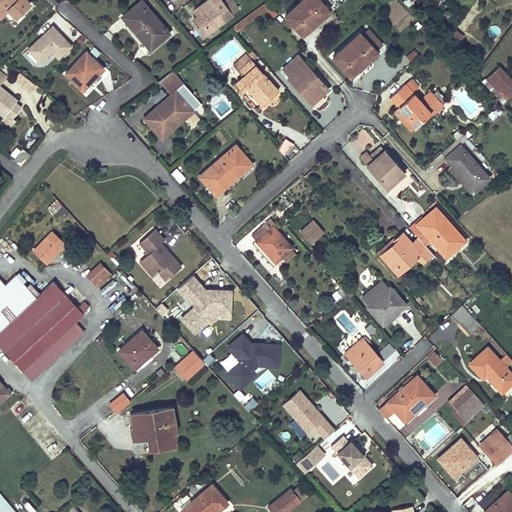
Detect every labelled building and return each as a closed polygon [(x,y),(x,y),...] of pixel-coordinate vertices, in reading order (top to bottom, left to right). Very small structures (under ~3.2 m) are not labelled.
[(0,0),(0,16),(8,9),(15,17),(29,4),(25,0),(0,0)] [(141,0),(122,16),(128,22),(145,43),(151,38),(156,43),(169,33),(141,0)] [(232,13),(238,9),(234,3),(228,8),(223,1),(222,0),(208,0),(193,11),(197,17),(208,31),(232,13)] [(315,23),(329,10),(327,7),(320,0),(301,0),(285,15),(301,32),(308,25),(307,24),(310,21),(315,23)] [(236,31),(266,9),(262,4),(232,27),(236,31)] [(208,31),(197,17),(193,20),(204,35),(208,31)] [(302,34),(315,23),(310,21),(307,24),(308,25),(301,32),(302,34)] [(70,45),(51,26),(27,49),(39,61),(51,50),(58,57),(70,45)] [(382,44),(369,30),(362,35),(375,50),(382,44)] [(363,64),(377,51),(375,50),(362,35),(360,32),(333,57),(348,74),(356,67),(355,66),(358,63),(363,64)] [(88,40),(81,33),(76,39),(82,46),(88,40)] [(156,43),(151,38),(145,43),(150,49),(156,43)] [(258,56),(251,48),(247,52),(254,60),(258,56)] [(412,62),(419,55),(413,49),(406,56),(412,62)] [(58,57),(51,50),(39,61),(46,69),(58,57)] [(86,52),(66,73),(83,90),(104,68),(86,52)] [(251,60),(246,54),(234,65),(239,71),(241,69),(251,60)] [(328,89),(298,55),(283,69),(290,76),(288,78),(310,102),(320,93),(322,95),(322,94),(328,89)] [(278,91),(251,60),(241,69),(245,74),(236,82),(243,91),(247,88),(249,86),(252,89),(250,91),(262,105),(278,91)] [(350,76),(363,64),(358,63),(355,66),(356,67),(348,74),(350,76)] [(511,94),(511,80),(498,66),(486,78),(507,100),(511,94)] [(18,71),(13,78),(30,90),(34,84),(18,71)] [(186,117),(193,111),(176,90),(183,84),(172,71),(159,80),(171,94),(169,96),(144,117),(152,127),(155,125),(162,133),(183,114),(186,117)] [(507,100),(486,78),(482,82),(503,103),(507,100)] [(171,94),(159,80),(157,82),(169,96),(171,94)] [(423,103),(420,101),(412,92),(417,87),(410,80),(405,84),(405,83),(391,97),(399,106),(397,108),(404,115),(406,113),(409,117),(407,118),(415,127),(417,125),(431,113),(423,103)] [(0,86),(0,112),(5,116),(6,113),(12,118),(21,107),(15,102),(17,100),(0,86)] [(433,94),(430,91),(420,101),(423,103),(433,94)] [(315,107),(325,98),(322,94),(322,95),(320,93),(310,102),(315,107)] [(434,113),(441,106),(441,103),(433,94),(423,103),(431,113),(434,113)] [(409,117),(406,113),(404,115),(397,108),(394,110),(412,130),(415,127),(407,118),(409,117)] [(10,125),(14,120),(12,118),(6,113),(5,116),(2,119),(10,125)] [(162,138),(186,117),(183,114),(162,133),(155,125),(152,127),(162,138)] [(463,134),(459,129),(452,135),(456,140),(463,134)] [(489,177),(459,144),(464,140),(478,156),(481,154),(468,139),(463,134),(456,140),(441,153),(446,157),(452,164),(474,189),(475,190),(489,177)] [(300,151),(293,144),(285,138),(279,149),(289,160),(300,151)] [(238,172),(250,161),(235,144),(200,176),(216,195),(240,174),(238,172)] [(375,161),(386,151),(381,146),(370,156),(367,152),(361,157),(367,164),(368,164),(373,159),(375,161)] [(22,151),(19,154),(26,159),(28,156),(22,151)] [(404,172),(386,151),(375,161),(373,159),(368,164),(388,187),(404,172)] [(14,161),(21,166),(26,159),(19,154),(14,161)] [(240,174),(252,163),(250,161),(238,172),(240,174)] [(181,174),(188,167),(183,162),(176,168),(171,172),(180,182),(184,178),(181,174)] [(388,187),(368,164),(367,165),(387,187),(388,187)] [(474,189),(452,164),(449,167),(471,192),(474,189)] [(390,188),(397,195),(412,179),(406,172),(390,188)] [(425,220),(437,209),(436,207),(423,218),(425,220)] [(422,225),(438,210),(437,209),(425,220),(423,218),(419,222),(422,225)] [(463,242),(450,227),(452,225),(438,210),(422,225),(414,232),(418,236),(425,245),(431,239),(446,257),(452,252),(463,242)] [(273,226),(275,224),(270,218),(265,222),(271,228),(273,226)] [(311,243),(323,232),(313,220),(301,231),(311,243)] [(411,229),(419,222),(418,221),(417,221),(410,227),(411,229)] [(292,247),(273,226),(271,228),(265,222),(253,234),(258,239),(256,241),(273,259),(278,255),(281,257),(282,256),(291,248),(292,247)] [(414,232),(422,225),(419,222),(411,229),(414,232)] [(465,240),(452,225),(450,227),(463,242),(465,240)] [(154,228),(139,242),(148,253),(139,261),(153,277),(158,272),(166,280),(181,267),(170,254),(168,256),(159,245),(161,243),(164,240),(154,228)] [(59,250),(65,244),(52,231),(33,250),(47,263),(53,257),(51,255),(57,249),(59,250)] [(425,245),(418,236),(412,242),(402,232),(395,238),(394,239),(395,241),(380,254),(398,274),(417,256),(422,262),(433,253),(425,245)] [(380,254),(395,241),(394,239),(395,238),(393,237),(377,251),(380,254)] [(170,254),(161,243),(159,245),(168,256),(170,254)] [(286,261),(295,253),(291,248),(282,256),(286,261)] [(94,283),(107,271),(100,263),(91,272),(87,276),(94,283)] [(503,270),(498,264),(491,270),(496,276),(503,270)] [(98,287),(111,275),(107,271),(94,283),(98,287)] [(0,345),(31,379),(84,331),(75,321),(83,313),(82,313),(89,306),(84,301),(78,307),(53,281),(37,296),(16,274),(5,284),(0,278),(0,345)] [(206,288),(206,289),(194,274),(176,290),(192,307),(179,318),(190,330),(195,335),(209,322),(211,325),(219,318),(232,318),(233,289),(206,288)] [(369,304),(388,287),(381,280),(362,297),(369,304)] [(497,296),(508,286),(503,281),(492,291),(497,296)] [(352,294),(345,286),(342,289),(346,294),(349,297),(352,294)] [(399,310),(406,304),(390,286),(388,287),(369,304),(367,306),(383,324),(389,319),(399,310)] [(343,297),(346,294),(342,289),(341,288),(337,291),(343,297)] [(480,324),(462,304),(451,314),(469,333),(480,324)] [(391,322),(401,313),(399,310),(389,319),(391,322)] [(142,330),(119,350),(135,368),(140,363),(150,354),(157,348),(142,330)] [(280,344),(251,341),(244,333),(228,346),(240,360),(226,372),(241,389),(258,374),(254,369),(257,366),(278,368),(280,344)] [(371,343),(365,336),(362,338),(369,346),(371,343)] [(383,361),(369,346),(362,338),(345,353),(366,376),(383,361)] [(507,353),(494,339),(491,341),(504,355),(507,353)] [(390,342),(381,349),(390,363),(400,356),(390,342)] [(511,374),(506,367),(511,361),(511,359),(507,353),(504,355),(499,360),(487,347),(469,363),(483,378),(487,374),(489,376),(488,377),(502,392),(511,382),(511,374)] [(205,362),(194,350),(174,367),(185,379),(205,362)] [(432,362),(439,356),(434,351),(428,357),(432,362)] [(366,376),(345,353),(344,355),(364,378),(366,376)] [(150,354),(140,363),(143,366),(152,357),(150,354)] [(435,366),(442,360),(439,356),(432,362),(435,366)] [(401,408),(425,385),(416,375),(387,401),(388,402),(380,409),(387,416),(395,409),(395,410),(400,407),(401,408)] [(0,381),(0,402),(10,393),(12,391),(8,386),(6,388),(0,381)] [(409,417),(434,394),(425,385),(401,408),(409,417)] [(456,409),(473,393),(466,385),(449,400),(456,409)] [(324,441),(334,432),(299,392),(282,407),(308,437),(315,431),(324,441)] [(129,400),(123,393),(110,404),(115,411),(129,400)] [(467,421),(484,405),(473,393),(456,409),(452,413),(463,424),(467,421)] [(257,402),(249,394),(241,401),(249,410),(257,402)] [(132,438),(142,437),(143,436),(142,434),(146,433),(149,447),(163,445),(163,442),(173,440),(173,437),(177,436),(176,430),(175,430),(171,406),(131,413),(133,427),(130,427),(132,438)] [(409,417),(401,408),(400,408),(397,411),(405,420),(409,417)] [(413,417),(400,429),(406,435),(419,423),(413,417)] [(511,448),(511,446),(496,429),(480,443),(497,462),(511,448)] [(143,436),(142,437),(144,451),(174,446),(173,440),(163,442),(163,445),(149,447),(146,433),(142,434),(143,436)] [(330,449),(357,479),(370,468),(343,437),(330,449)] [(469,463),(476,457),(461,439),(438,458),(454,476),(459,472),(469,463)] [(296,463),(306,474),(327,454),(317,443),(296,463)] [(462,474),(471,465),(469,463),(459,472),(462,474)] [(227,502),(212,484),(181,510),(182,511),(212,511),(219,507),(220,508),(227,502)] [(291,488),(268,507),(271,511),(285,511),(305,496),(299,487),(294,491),(291,488)] [(504,511),(511,505),(511,494),(508,490),(485,511),(504,511)] [(15,511),(0,494),(0,511),(15,511)]
